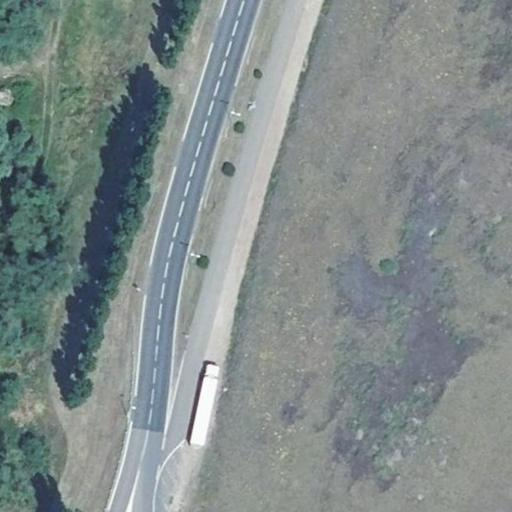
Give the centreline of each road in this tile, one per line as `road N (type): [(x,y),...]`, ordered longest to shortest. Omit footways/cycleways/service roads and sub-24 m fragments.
road 1 (tertiary): [(243,0),(173,237),(130,492)]
road 2 (track): [(62,0),(0,271)]
